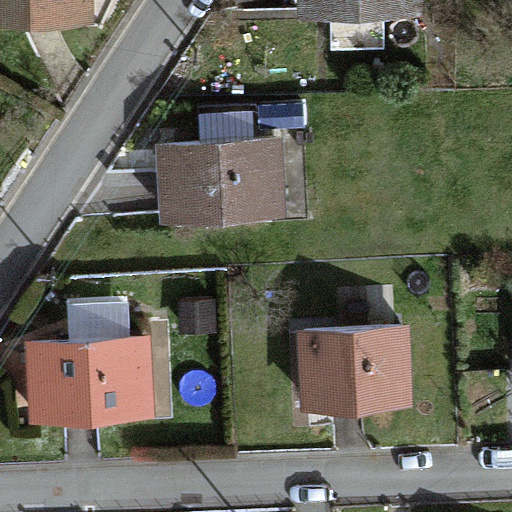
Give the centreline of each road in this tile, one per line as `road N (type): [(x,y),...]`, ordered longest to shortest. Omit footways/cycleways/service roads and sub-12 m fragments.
road 1 (residential): [(0,481),(511,457)]
road 2 (residential): [(0,272),(175,0)]
